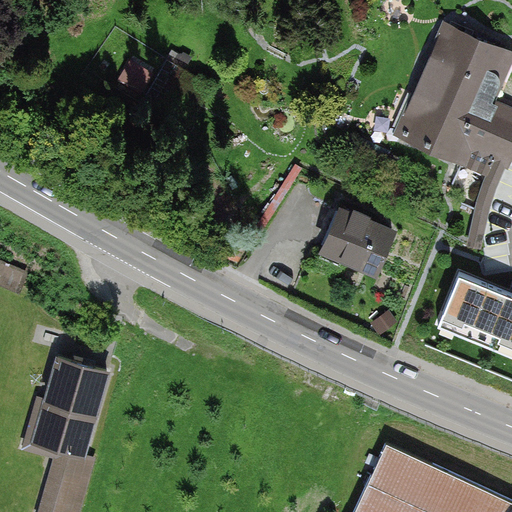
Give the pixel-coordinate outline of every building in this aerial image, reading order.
[(466,151),(506,167),(511,151),(511,91),(500,87),(511,57),(511,51),(436,21),(388,140),(459,169),(466,151)] [(370,278),(390,231),(333,207),(313,254),(370,278)] [(511,375),(511,315),(473,307),(460,364),(511,375)] [(108,374),(54,358),(32,436),(85,451),(108,374)] [(511,501),(382,444),(348,511),(511,511),(511,501)] [(34,511),(78,511),(95,457),(54,445),(34,511)]
